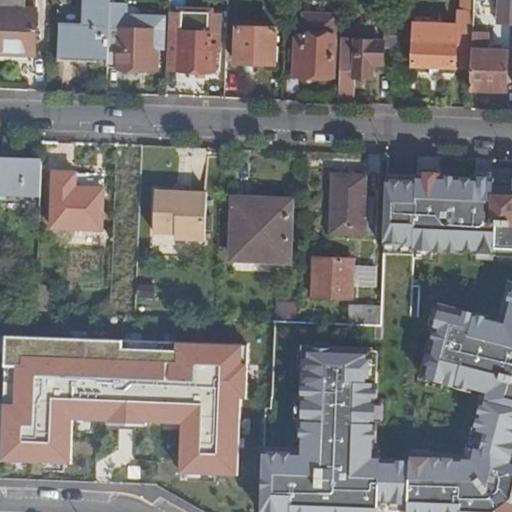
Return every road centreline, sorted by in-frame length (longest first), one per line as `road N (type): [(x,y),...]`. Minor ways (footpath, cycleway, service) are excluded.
road 1 (residential): [(0,116),(511,135)]
road 2 (unknown): [(125,121),(121,283)]
road 3 (residential): [(0,503),(134,511)]
